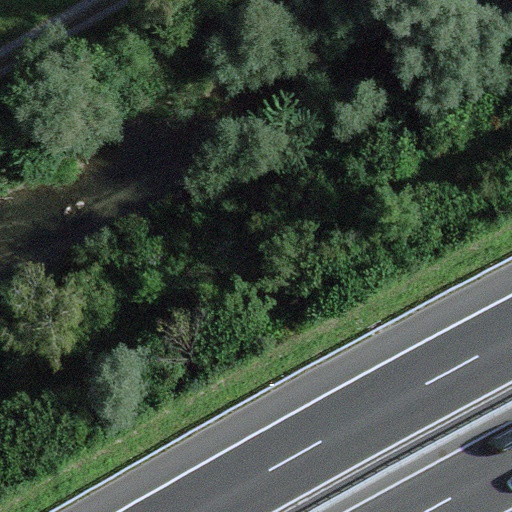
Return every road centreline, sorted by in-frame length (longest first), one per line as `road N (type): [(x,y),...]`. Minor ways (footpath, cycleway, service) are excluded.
road 1 (motorway): [(511,340),(188,511)]
road 2 (track): [(0,63),(109,0)]
